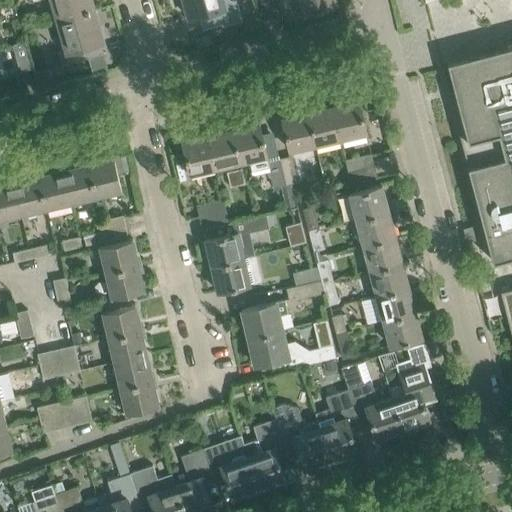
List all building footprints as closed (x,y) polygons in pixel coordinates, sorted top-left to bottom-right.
[(32,0),(51,0),(57,18),(64,16),(93,7),(92,3),(84,6),(82,0),(32,0)] [(191,0),(192,2),(184,5),(188,17),(198,14),(202,29),(228,21),(229,24),(242,20),(236,0),(191,0)] [(260,0),(266,19),(281,15),(277,0),(260,0)] [(334,0),(299,0),(303,13),(336,3),(334,0)] [(381,0),(386,18),(392,16),(388,0),(381,0)] [(64,16),(57,18),(66,49),(58,52),(61,65),(103,53),(100,42),(103,41),(100,28),(91,31),(87,16),(95,14),(93,7),(64,16)] [(13,44),(16,57),(22,76),(33,73),(24,41),(13,44)] [(511,44),(507,46),(508,50),(485,56),(484,52),(447,61),(449,68),(444,70),(443,67),(442,67),(493,261),(511,256),(511,287),(500,291),(511,335),(511,44)] [(33,70),(37,84),(53,79),(49,66),(33,70)] [(358,99),(333,105),(341,138),(366,132),(358,99)] [(333,105),(308,111),(316,144),(341,138),(333,105)] [(316,144),(308,111),(282,117),(289,150),(316,144)] [(258,122),(233,128),(241,161),(248,160),(251,174),(268,170),(272,187),(280,185),(285,208),(287,208),(291,207),(286,184),(280,158),(268,161),(258,122)] [(233,128),(208,134),(216,167),(241,161),(233,128)] [(216,167),(208,134),(182,140),(189,173),(216,167)] [(370,153),(344,159),(347,171),(373,165),(370,153)] [(116,158),(120,172),(130,170),(126,156),(116,158)] [(291,156),(280,158),(286,184),(297,181),(291,156)] [(114,157),(89,162),(97,195),(121,190),(114,157)] [(89,162),(64,168),(72,201),(97,195),(89,162)] [(229,185),(245,181),(241,165),(225,169),(229,185)] [(373,165),(347,171),(350,183),(376,177),(373,165)] [(64,168),(39,174),(47,207),(72,201),(64,168)] [(47,207),(39,174),(13,180),(21,213),(47,207)] [(0,218),(21,213),(13,180),(0,183),(0,218)] [(349,193),(356,218),(388,210),(382,184),(349,193)] [(197,204),(199,216),(225,210),(223,198),(197,204)] [(304,209),(309,229),(319,227),(313,206),(304,209)] [(225,210),(199,216),(202,228),(228,222),(225,210)] [(388,210),(356,218),(363,243),(395,234),(388,210)] [(224,234),(205,238),(211,264),(244,256),(255,253),(249,231),(269,226),(266,214),(240,219),(243,229),(238,231),(224,234)] [(100,231),(101,232),(125,227),(123,215),(97,220),(100,231)] [(475,225),(463,228),(467,240),(479,237),(475,225)] [(100,245),(106,271),(138,263),(132,238),(128,239),(125,227),(101,232),(103,240),(104,244),(100,245)] [(319,227),(309,229),(315,250),(324,248),(319,227)] [(303,229),(294,231),(297,243),(306,241),(303,229)] [(85,244),(103,240),(101,232),(100,231),(83,235),(85,244)] [(395,234),(363,243),(369,268),(402,260),(395,234)] [(62,240),(64,249),(81,245),(79,236),(62,240)] [(46,244),(28,248),(30,257),(48,253),(46,244)] [(12,252),(14,261),(30,257),(28,248),(12,252)] [(244,256),(211,264),(217,290),(250,282),(244,256)] [(319,266),(322,277),(323,282),(332,279),(327,259),(318,261),(319,266)] [(402,260),(369,268),(376,294),(408,286),(402,260)] [(104,298),(129,292),(144,289),(138,263),(106,271),(112,296),(104,298)] [(319,266),(293,272),(296,284),(322,277),(319,266)] [(58,304),(63,303),(70,302),(65,276),(52,279),(58,304)] [(326,291),(323,282),(322,277),(296,284),(286,287),(289,299),(326,291)] [(323,282),(326,291),(329,303),(338,301),(332,279),(323,282)] [(408,286),(376,294),(383,319),(415,311),(408,286)] [(129,292),(104,298),(106,310),(102,310),(108,336),(141,329),(135,303),(131,304),(129,292)] [(241,309),(247,336),(283,327),(280,314),(288,312),(285,299),(241,309)] [(27,309),(14,312),(20,337),(33,334),(27,309)] [(415,311),(383,319),(390,345),(422,337),(415,311)] [(332,315),(336,332),(346,330),(341,313),(332,315)] [(326,319),(312,322),(314,331),(329,328),(326,319)] [(283,327),(247,336),(254,364),(290,355),(298,353),(295,340),(286,342),(283,327)] [(141,329),(108,336),(114,361),(147,354),(141,329)] [(346,330),(336,332),(343,357),(352,354),(346,330)] [(78,332),(70,333),(72,343),(80,341),(78,332)] [(298,353),(290,355),(292,366),(336,356),(333,343),(309,349),(295,340),(298,353)] [(404,383),(390,388),(392,396),(392,395),(404,428),(405,432),(418,427),(417,424),(429,419),(421,394),(425,392),(424,389),(431,387),(424,365),(430,363),(423,342),(416,343),(407,346),(411,359),(397,364),(400,370),(404,383)] [(73,344),(61,347),(67,372),(79,369),(73,344)] [(61,347),(49,349),(55,375),(67,372),(61,347)] [(36,352),(39,365),(42,378),(55,375),(49,349),(38,352),(36,352)] [(147,354),(114,361),(120,387),(153,379),(147,354)] [(335,359),(326,361),(328,370),(337,368),(335,359)] [(356,362),(341,365),(358,415),(368,412),(377,437),(404,428),(392,395),(392,396),(378,400),(371,380),(363,383),(356,362)] [(358,415),(341,365),(340,366),(347,388),(325,396),(329,407),(316,412),(318,420),(320,425),(331,457),(357,449),(347,419),(358,415)] [(153,379),(120,387),(126,412),(159,404),(153,379)] [(86,395),(73,398),(80,423),(92,420),(86,395)] [(73,398),(61,401),(68,426),(80,423),(73,398)] [(61,401),(49,404),(55,429),(68,426),(61,401)] [(331,457),(320,425),(318,420),(304,425),(299,409),(298,409),(297,406),(282,402),(272,405),(286,445),(295,441),(304,467),(331,457)] [(49,404),(37,407),(38,412),(43,432),(55,429),(49,404)] [(257,438),(244,443),(259,487),(285,478),(274,448),(286,445),(272,405),(271,406),(274,417),(260,422),(253,425),(257,438)] [(6,425),(0,426),(0,452),(12,450),(6,425)] [(230,437),(204,446),(212,469),(213,474),(223,471),(232,496),(259,487),(244,443),(240,434),(230,437)] [(202,478),(213,474),(212,469),(204,446),(185,452),(185,454),(181,455),(189,479),(176,484),(184,511),(199,511),(212,508),(202,478)] [(184,511),(176,484),(175,484),(171,473),(157,478),(152,463),(130,471),(140,499),(149,496),(154,511),(184,511)] [(115,489),(97,495),(102,511),(132,511),(129,503),(140,499),(130,471),(111,477),(115,489)] [(55,481),(52,482),(55,492),(63,489),(60,479),(55,481)] [(55,492),(52,482),(32,489),(40,510),(33,511),(61,511),(55,492)] [(76,484),(63,489),(55,492),(61,511),(102,511),(97,495),(82,500),(76,484)]
